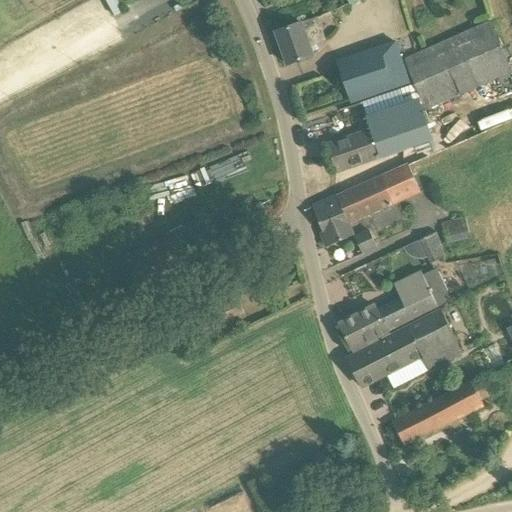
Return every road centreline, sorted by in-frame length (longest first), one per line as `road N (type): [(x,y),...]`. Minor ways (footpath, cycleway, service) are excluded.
road 1 (unclassified): [(0,381),(297,223)]
road 2 (unclassified): [(397,511),(333,346),(297,223)]
road 3 (unclassified): [(297,223),(278,95),(241,0)]
